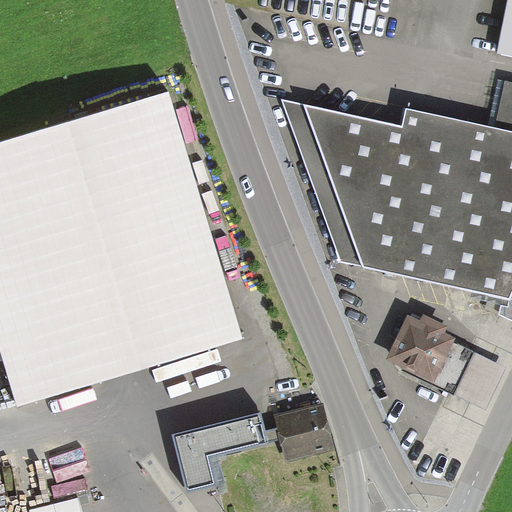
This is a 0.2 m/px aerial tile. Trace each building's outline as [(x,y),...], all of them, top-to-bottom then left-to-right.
[(511,0),(504,0),(493,56),(511,59),(511,0)] [(511,86),(502,84),(499,95),(490,132),(511,137),(511,86)] [(233,331),(159,88),(0,136),(0,358),(12,397),(233,331)] [(359,271),(507,308),(511,298),(511,137),(490,132),(400,111),(396,135),(299,110),(359,271)] [(451,398),(471,356),(440,341),(445,330),(420,318),(415,327),(403,321),(382,365),(451,398)] [(471,356),(451,398),(482,414),(503,371),(471,356)] [(334,450),(323,410),(277,422),(287,462),(334,450)] [(176,442),(189,495),(214,489),(207,462),(267,447),(260,421),(176,442)] [(31,506),(32,511),(87,511),(84,496),(31,506)]
